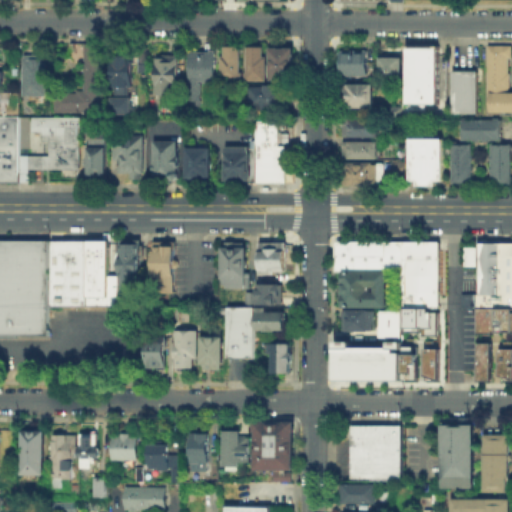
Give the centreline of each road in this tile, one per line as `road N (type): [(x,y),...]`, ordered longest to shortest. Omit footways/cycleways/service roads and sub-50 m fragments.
road 1 (residential): [(0,400),(511,403)]
road 2 (residential): [(0,21),(511,23)]
road 3 (secondary): [(0,211),(314,213)]
road 4 (residential): [(314,213),(315,0)]
road 5 (residential): [(314,213),(314,402)]
road 6 (secondary): [(371,213),(511,213)]
